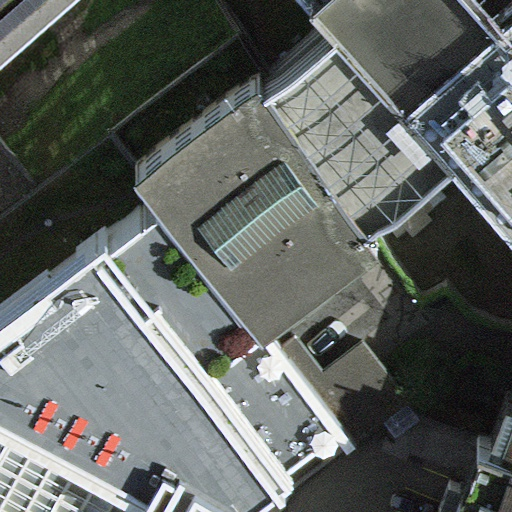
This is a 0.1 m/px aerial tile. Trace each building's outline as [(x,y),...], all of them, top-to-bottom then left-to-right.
[(511,0),(0,0),(0,32),(36,0),(325,0),(334,10),(261,73),(364,222),(452,146),(511,214),(511,0)] [(138,156),(161,186),(255,310),(277,293),(367,226),(364,222),(261,73),(257,67),(138,156)] [(174,511),(175,511),(177,511),(251,511),(257,502),(246,496),(250,491),(252,493),(277,474),(280,479),(285,476),(281,471),(335,430),(347,446),(353,441),(354,440),(353,438),(280,344),(255,310),(161,186),(156,190),(157,193),(142,204),(140,202),(97,234),(93,229),(107,219),(105,215),(0,293),(0,511),(174,511)] [(295,333),(280,344),(353,438),(407,397),(362,338),(322,369),(295,333)] [(450,511),(511,511),(511,446),(504,443),(494,440),(477,484),(462,480),(450,476),(439,506),(451,510),(450,511)]
